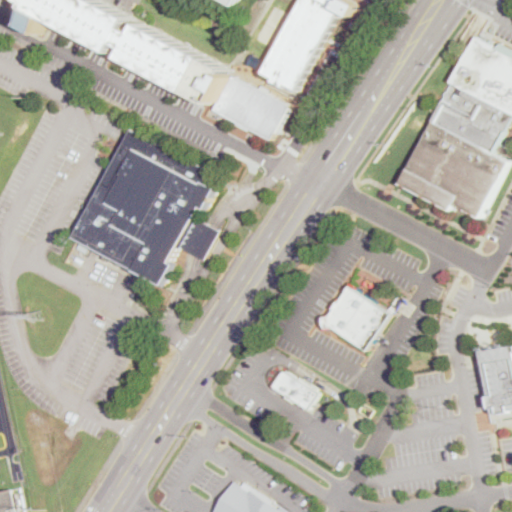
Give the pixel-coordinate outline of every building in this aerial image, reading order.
[(102,0),(136,18),(131,27),(141,32),(145,25),(297,107),(279,142),(219,110),(223,102),(217,99),(215,103),(129,57),(133,48),(123,42),(118,52),(53,17),(44,33),(29,25),(37,9),(32,6),(35,2),(30,0),(102,0)] [(354,0),(365,6),(359,18),(345,10),(303,91),(292,85),(290,89),(277,82),(279,79),(268,73),(306,0),(354,0)] [(481,36),(503,48),(505,43),(511,46),(511,122),(502,143),(511,148),(511,163),(485,216),(460,204),(457,209),(406,183),(481,36)] [(262,68),(251,62),(257,53),(267,59),(262,68)] [(195,141),(228,159),(214,185),(222,189),(205,220),(226,231),(210,261),(185,247),(177,263),(182,265),(171,286),(125,262),(121,271),(107,264),(112,254),(79,237),(137,129),(182,153),(195,127),(201,130),(195,141)] [(395,314),(371,350),(336,326),(329,327),(328,317),(334,316),(354,286),(396,314),(395,314)] [(484,348),(511,342),(511,410),(497,413),(484,348)] [(291,372),(302,379),(303,377),(320,388),(319,391),(323,393),(317,402),(312,410),(278,387),(287,372),(288,372),(288,371),(289,371),(290,372),(291,372)] [(20,511),(0,511),(0,493),(15,490),(16,490),(20,511)] [(253,490),(284,509),(284,508),(290,511),(230,511),(241,495),(247,499),(251,492),(253,490)]
